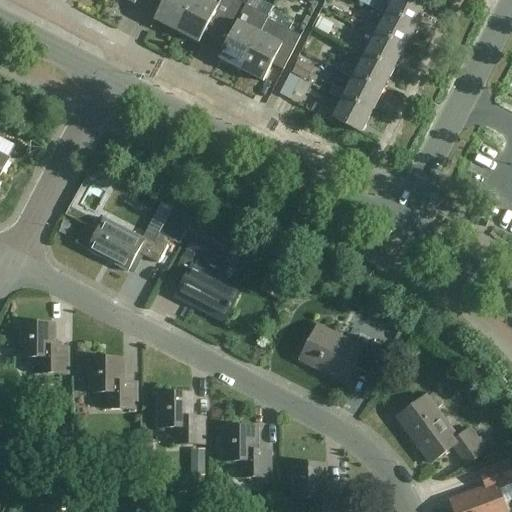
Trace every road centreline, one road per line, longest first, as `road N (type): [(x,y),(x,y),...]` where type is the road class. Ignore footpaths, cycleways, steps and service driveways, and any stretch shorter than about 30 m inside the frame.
road 1 (residential): [(410,511),(389,473),(354,438),(15,266)]
road 2 (tertiary): [(401,226),(107,81)]
road 3 (unclassified): [(401,226),(511,0)]
road 4 (residential): [(15,266),(107,81)]
road 5 (tertiary): [(511,298),(401,226)]
road 6 (tertiary): [(107,81),(0,25)]
